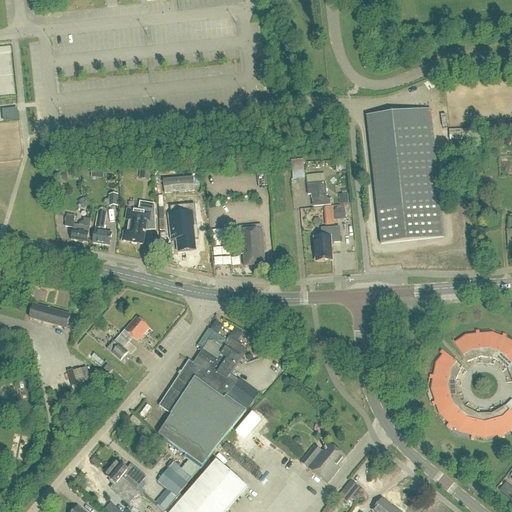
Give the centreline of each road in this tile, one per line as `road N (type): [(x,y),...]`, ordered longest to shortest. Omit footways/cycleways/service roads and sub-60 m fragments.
road 1 (unclassified): [(214,296),(32,511)]
road 2 (tertiary): [(480,511),(412,456),(377,411),(361,357),(357,296)]
road 3 (tertiary): [(214,296),(0,249)]
road 4 (tertiary): [(357,296),(511,285)]
road 5 (tertiary): [(357,296),(214,296)]
